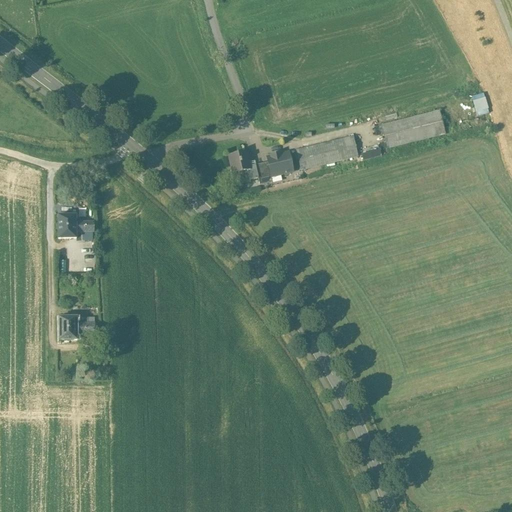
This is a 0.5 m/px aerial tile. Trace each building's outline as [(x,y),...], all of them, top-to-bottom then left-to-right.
[(484,94),(472,97),(477,117),(489,114),(484,94)] [(439,112),(381,127),(387,150),(445,135),(439,112)] [(353,138),(296,151),(301,171),(358,157),(353,138)] [(361,154),(363,160),(381,156),(380,150),(361,154)] [(245,153),(229,157),(233,175),(246,172),(249,182),(258,180),(258,179),(255,166),(249,167),(245,153)] [(288,155),(279,157),(279,155),(271,157),(271,159),(267,160),(268,163),(271,177),(292,172),(288,155)] [(268,163),(255,166),(258,179),(258,180),(259,186),(272,183),(271,177),(268,163)] [(76,217),(58,217),(58,240),(76,240),(76,234),(76,223),(76,217)] [(94,223),(76,223),(76,234),(94,233),(94,223)] [(66,319),(59,319),(59,342),(77,342),(77,335),(77,325),(77,318),(66,319)] [(94,325),(77,325),(77,335),(95,335),(94,325)]
